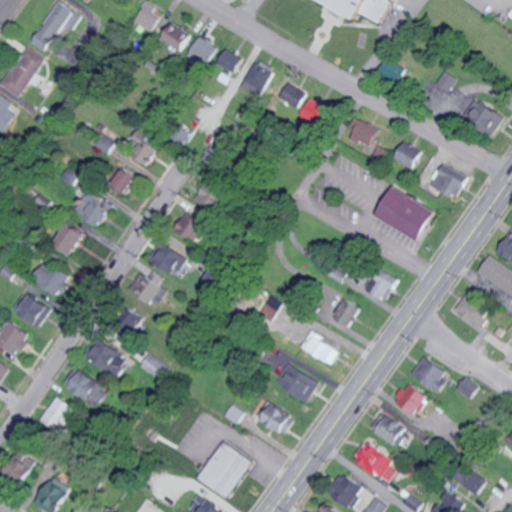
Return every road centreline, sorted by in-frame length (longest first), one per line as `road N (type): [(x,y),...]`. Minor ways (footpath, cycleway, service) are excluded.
road 1 (primary): [(268,511),(511,172)]
road 2 (residential): [(507,180),(197,0)]
road 3 (residential): [(0,440),(186,171)]
road 4 (residential): [(511,385),(416,308)]
